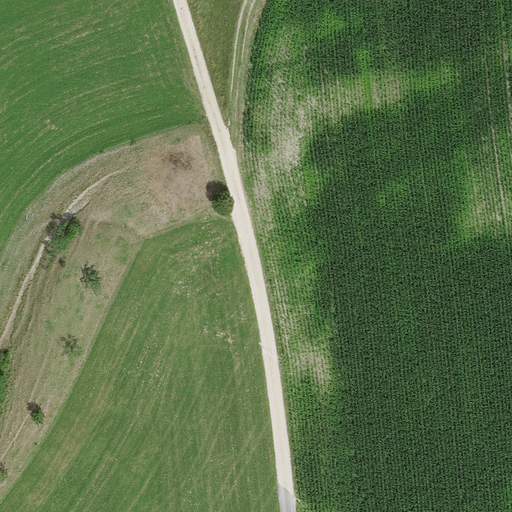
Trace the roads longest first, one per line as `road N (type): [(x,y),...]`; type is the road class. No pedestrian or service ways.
road 1 (track): [(173,0),(223,159),(268,360),(280,511)]
road 2 (track): [(223,159),(244,0)]
